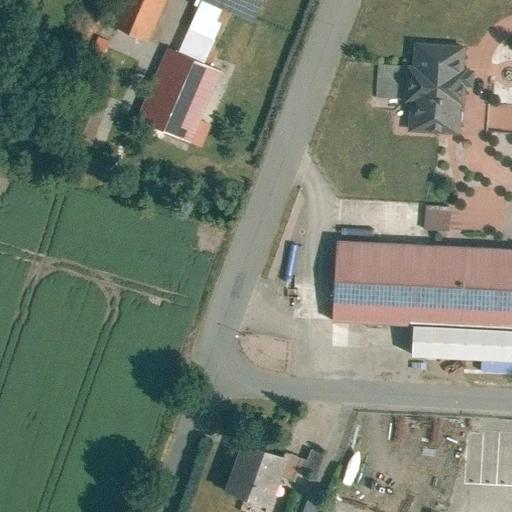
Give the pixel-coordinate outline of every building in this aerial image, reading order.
[(119,0),(111,22),(149,38),(165,0),(119,0)] [(215,0),(199,0),(178,51),(203,62),(222,20),(215,18),(222,3),(215,0)] [(258,0),(218,0),(252,15),(258,0)] [(466,44),(413,40),(412,64),(405,64),(405,66),(403,97),(403,100),(409,100),(408,129),(460,132),(463,84),(470,85),(472,66),(464,66),(466,44)] [(167,46),(137,117),(202,144),(225,89),(214,84),(220,69),(203,62),(178,51),(167,46)] [(377,96),(403,97),(405,66),(379,64),(377,96)] [(80,135),(103,145),(121,103),(97,93),(80,135)] [(489,128),(511,130),(511,105),(493,103),(489,128)] [(448,205),(422,203),(420,230),(447,231),(448,205)] [(511,246),(330,238),(327,317),(402,321),(511,325),(511,246)] [(511,325),(402,321),(401,351),(511,356),(511,348),(511,325)] [(284,459),(237,442),(220,491),(267,508),(284,459)] [(306,511),(318,511),(323,504),(312,499),(306,511)]
